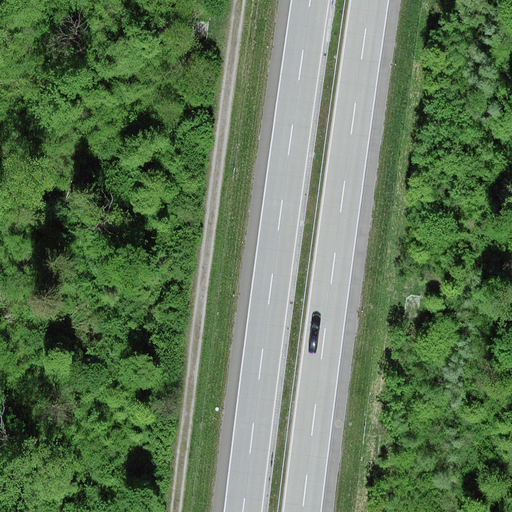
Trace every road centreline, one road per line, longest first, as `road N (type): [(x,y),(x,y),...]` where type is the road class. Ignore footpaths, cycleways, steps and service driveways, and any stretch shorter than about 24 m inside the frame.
road 1 (track): [(247,0),(167,511)]
road 2 (motorway): [(303,511),(371,0)]
road 3 (motorway): [(310,0),(244,511)]
